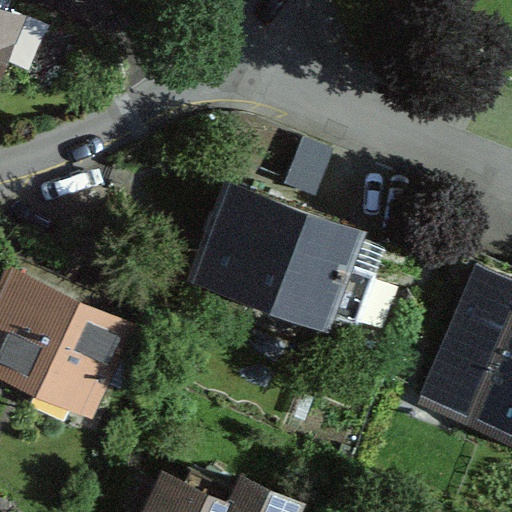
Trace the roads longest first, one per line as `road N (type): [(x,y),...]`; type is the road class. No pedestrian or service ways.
road 1 (residential): [(237,83),(511,191)]
road 2 (residential): [(0,166),(237,83)]
